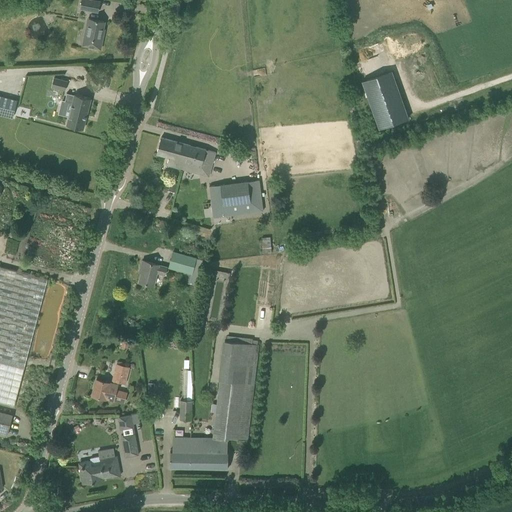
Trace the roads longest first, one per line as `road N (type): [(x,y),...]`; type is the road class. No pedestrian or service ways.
road 1 (unclassified): [(68,511),(150,501),(442,506),(511,473)]
road 2 (tertiary): [(28,510),(138,87)]
